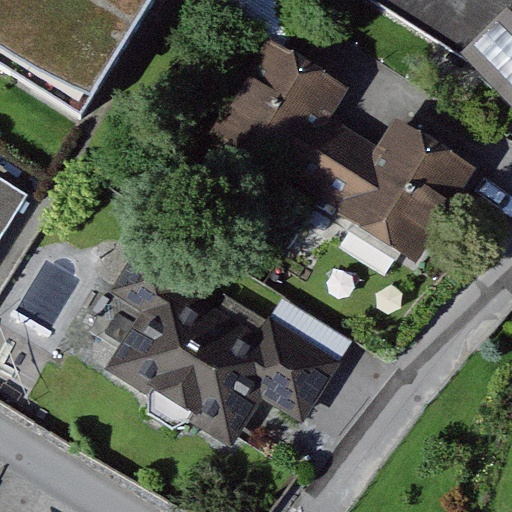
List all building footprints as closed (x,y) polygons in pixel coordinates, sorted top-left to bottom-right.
[(0,0),(0,58),(99,120),(175,0),(0,0)] [(511,0),(379,0),(504,80),(511,88),(511,0)] [(364,135),(338,118),(356,90),(282,42),(224,132),(298,179),(304,168),(331,186),(364,135)] [(390,152),(364,135),(331,186),(358,203),(351,214),(425,261),(483,171),(409,124),(390,152)] [(0,251),(34,197),(0,176),(0,251)] [(298,369),(208,308),(218,294),(153,250),(125,291),(152,309),(114,365),(241,452),(298,369)]
